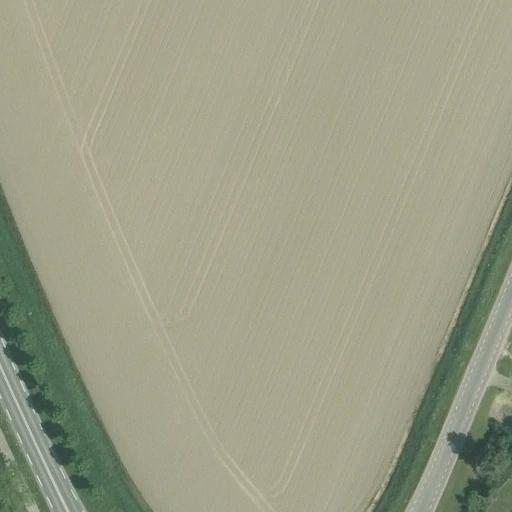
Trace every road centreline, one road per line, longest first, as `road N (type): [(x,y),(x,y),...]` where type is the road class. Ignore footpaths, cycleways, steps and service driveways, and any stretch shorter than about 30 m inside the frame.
road 1 (secondary): [(418,511),(511,292)]
road 2 (secondary): [(66,511),(0,373)]
